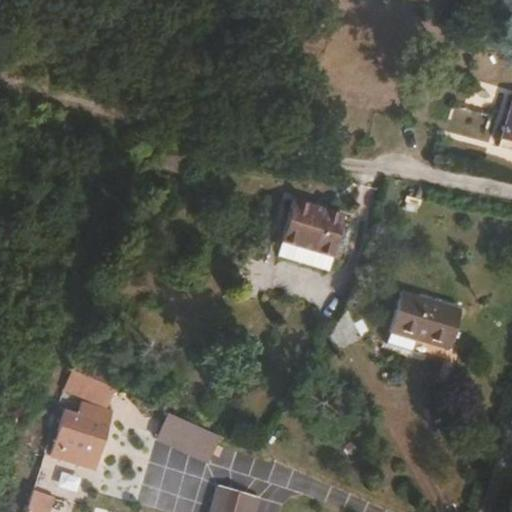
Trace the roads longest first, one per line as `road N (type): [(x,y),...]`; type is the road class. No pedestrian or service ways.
road 1 (track): [(511,200),(211,154),(0,77)]
road 2 (residential): [(511,374),(472,511)]
